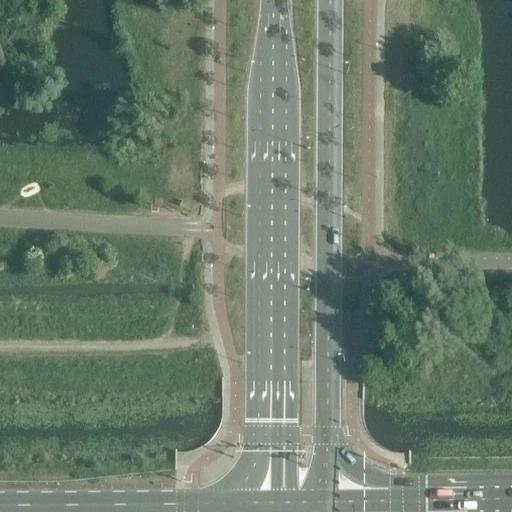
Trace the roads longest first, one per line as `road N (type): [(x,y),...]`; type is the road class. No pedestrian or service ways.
road 1 (secondary): [(277,0),(272,503)]
road 2 (secondary): [(325,502),(333,0)]
road 3 (primary): [(272,503),(0,503)]
road 4 (primary): [(511,498),(325,502)]
